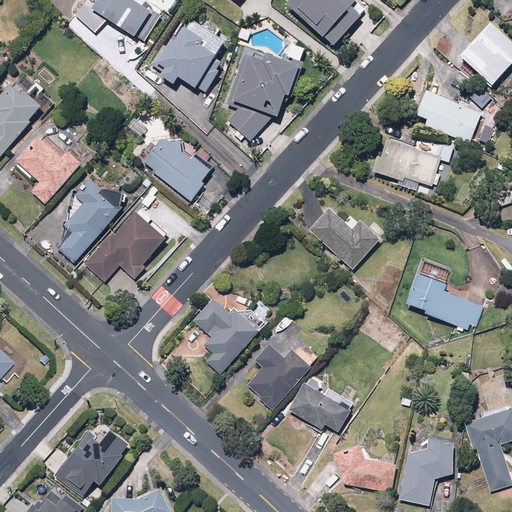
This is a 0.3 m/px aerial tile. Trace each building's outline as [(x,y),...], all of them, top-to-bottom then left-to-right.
[(84,11),(76,22),(97,36),(105,24),(130,41),(147,15),(125,0),(96,0),(93,5),(86,1),(81,9),(84,11)] [(289,0),(283,7),(331,52),(359,22),(355,18),(361,11),(349,0),(336,0),(332,4),(327,0),(289,0)] [(511,47),(488,25),(456,58),(488,89),(511,64),(511,47)] [(199,51),(200,48),(180,36),(172,49),(169,47),(165,53),(159,49),(149,67),(161,74),(158,80),(173,89),(176,84),(193,94),(213,60),(199,51)] [(260,66),(242,59),(225,106),(238,110),(226,123),(248,143),(268,121),(274,123),(282,101),(285,102),(296,73),(299,74),(302,66),(290,62),(288,69),(263,60),(260,66)] [(0,158),(30,128),(25,124),(39,110),(14,85),(0,99),(0,158)] [(481,115),(422,93),(412,118),(424,123),(423,127),(469,145),(481,115)] [(36,140),(15,163),(38,185),(30,193),(45,207),(81,168),(66,154),(64,156),(44,138),(39,143),(36,140)] [(411,147),(384,140),(380,157),(374,155),(371,167),(376,169),(374,176),(401,183),(402,180),(430,188),(431,185),(436,186),(439,175),(434,174),(438,159),(410,151),(411,147)] [(163,141),(144,164),(152,171),(150,174),(188,205),(202,188),(199,186),(209,174),(191,160),(189,163),(179,155),(182,151),(174,144),(171,147),(163,141)] [(73,265),(117,218),(121,196),(101,194),(88,181),(72,198),(82,207),(62,228),(70,235),(56,249),(73,265)] [(326,211),(307,232),(351,272),(378,241),(349,216),(341,225),(326,211)] [(107,238),(83,266),(104,285),(119,268),(135,282),(144,271),(141,268),(163,242),(146,227),(149,223),(138,213),(135,217),(133,216),(111,242),(107,238)] [(420,261),(401,307),(471,336),(483,308),(442,291),(450,273),(420,261)] [(211,301),(210,300),(191,322),(210,339),(203,347),(211,354),(204,362),(220,377),(265,326),(261,322),(270,311),(259,301),(250,312),(233,312),(229,317),(211,301)] [(281,360),(266,346),(252,362),(261,370),(245,387),(257,397),(256,399),(271,412),(309,369),(289,351),(281,360)] [(4,359),(0,355),(0,381),(4,385),(17,370),(20,373),(24,368),(7,355),(4,359)] [(321,387),(309,379),(305,387),(300,384),(284,413),(320,433),(324,427),(336,434),(353,404),(327,389),(322,397),(317,394),(321,387)] [(511,443),(511,417),(509,410),(508,407),(463,425),(491,495),(511,486),(511,477),(500,448),(511,443)] [(95,439),(87,433),(52,477),(81,500),(93,485),(96,488),(120,459),(118,458),(127,447),(109,432),(97,447),(92,443),(95,439)] [(451,444),(425,442),(425,452),(405,457),(396,501),(428,508),(432,481),(450,475),(451,444)] [(361,461),(356,448),(331,456),(340,485),(391,493),(393,466),(361,461)] [(137,501),(109,500),(108,511),(167,511),(157,491),(137,501)] [(60,501),(50,492),(41,503),(35,498),(23,511),(84,511),(64,495),(60,501)]
